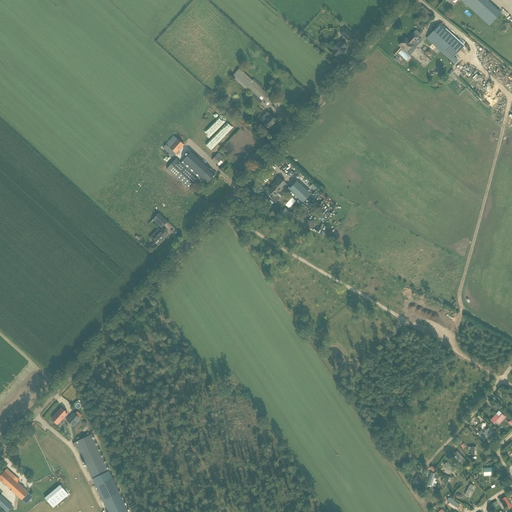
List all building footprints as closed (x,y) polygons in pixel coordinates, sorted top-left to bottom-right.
[(445,0),(446,1),(447,1),(450,3),(452,0),(460,0),(479,17),(480,15),(490,25),(498,17),(501,13),(490,3),(489,4),(488,3),(489,2),(488,1),(489,0),(445,0)] [(464,45),(466,43),(450,29),(448,31),(444,27),(440,23),(426,38),(430,42),(447,56),(444,59),(448,63),(453,57),(464,45)] [(348,41),(353,35),(345,28),(340,34),(348,41)] [(406,52),(410,55),(417,48),(413,45),(412,44),(418,38),(413,34),(408,40),(406,38),(399,45),(406,52)] [(342,53),(346,49),(345,48),(347,46),(341,42),(338,45),(336,44),(332,48),(334,50),(331,53),(337,57),(339,54),(340,55),(340,54),(341,52),(342,53)] [(445,72),(450,69),(447,63),(441,66),(445,72)] [(275,99),(269,94),(268,95),(239,68),(233,76),(268,107),(275,99)] [(276,120),(267,112),(260,120),(268,127),(270,129),(272,126),(272,125),(276,120)] [(227,128),(224,131),(221,134),(226,139),(232,132),(227,128)] [(174,135),(163,147),(173,157),(184,145),(174,135)] [(191,151),(182,160),(180,163),(176,159),(167,169),(176,178),(185,186),(189,190),(200,177),(202,178),(202,177),(208,182),(215,174),(212,172),(213,171),(210,168),(191,151)] [(224,157),(218,153),(212,159),(217,164),(224,157)] [(285,183),(283,181),(279,178),(274,184),(275,185),(269,191),(273,195),(270,198),(274,202),(275,203),(283,195),(279,192),(283,188),(282,186),(285,183)] [(290,186),(287,189),(303,204),(312,194),(297,181),(291,187),(290,186)] [(289,209),(296,201),(292,197),(285,205),(289,209)] [(285,208),(282,212),(290,219),(294,214),(285,208)] [(161,228),(167,222),(158,213),(153,219),(154,221),(161,228)] [(162,241),(168,234),(162,229),(161,230),(159,228),(152,235),(154,237),(152,240),(158,246),(162,241)] [(61,408),(51,419),(57,424),(67,413),(61,408)] [(498,421),(500,424),(506,417),(499,410),(490,420),(495,424),(498,421)] [(80,419),(73,413),(66,420),(73,426),(80,419)] [(477,425),(480,423),(474,417),(471,420),(477,425)] [(468,427),(475,435),(478,433),(471,425),(468,427)] [(481,431),(478,434),(483,439),(492,430),(489,427),(484,433),(481,431)] [(128,511),(91,435),(75,442),(108,511),(128,511)] [(471,449),(471,455),(477,455),(477,446),(468,447),(468,449),(471,449)] [(64,448),(49,455),(62,482),(77,475),(64,448)] [(458,450),(455,453),(456,455),(455,457),(461,464),(466,461),(458,450)] [(452,472),(455,469),(447,462),(444,465),(452,472)] [(21,486),(13,479),(15,477),(10,472),(7,469),(0,475),(0,480),(1,482),(26,505),(33,498),(23,489),(25,488),(22,485),(21,486)] [(427,485),(435,487),(436,481),(434,480),(436,474),(431,472),(427,485)] [(417,485),(422,477),(418,474),(412,482),(417,485)] [(470,484),(465,494),(469,496),(474,486),(470,484)] [(65,498),(68,495),(60,485),(44,498),(53,508),(65,498)] [(0,505),(6,511),(7,511),(13,506),(0,494),(0,505)] [(502,499),(509,509),(511,506),(511,505),(506,496),(502,499)]
